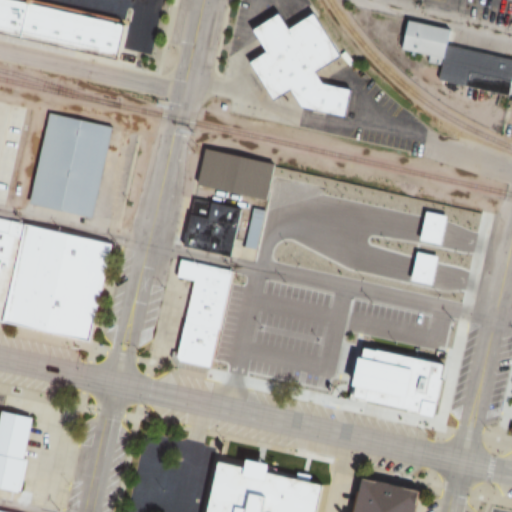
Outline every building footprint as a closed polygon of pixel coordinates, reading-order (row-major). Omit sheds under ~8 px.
[(0,0),(9,0),(121,24),(114,57),(0,32),(0,0)] [(319,14),(346,54),(321,71),(330,83),(357,88),(352,115),(308,106),(296,90),(280,102),(252,62),(265,53),(256,39),(258,30),(283,13),(295,30),(319,14)] [(403,18),(445,27),(441,43),(511,58),(511,77),(508,95),(437,79),(440,66),(426,63),(428,54),(396,47),(403,18)] [(50,112),(114,126),(95,216),(30,202),(50,112)] [(205,149),(273,165),(265,199),(197,183),(205,149)] [(486,208),(410,195),(393,294),(469,307),(486,208)] [(191,201),(240,211),(232,255),(182,246),(191,201)] [(11,325),(98,340),(115,241),(28,226),(11,325)] [(235,271),(181,260),(177,278),(196,282),(180,354),(184,361),(214,367),(216,359),(232,283),(235,271)] [(383,347),(416,355),(443,361),(449,362),(446,377),(449,377),(441,414),(431,411),(422,410),(411,407),(370,398),(358,395),(362,381),(369,346),(377,348),(382,349),(383,347)] [(38,416),(0,408),(0,487),(23,492),(38,416)] [(205,511),(216,461),(225,460),(333,483),(326,511),(205,511)] [(359,511),(368,477),(429,491),(424,511),(359,511)]
